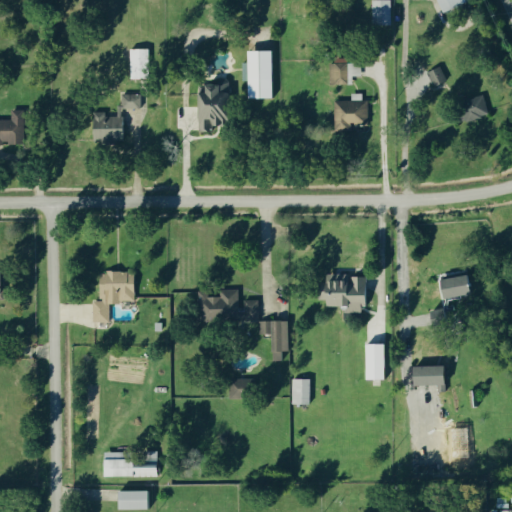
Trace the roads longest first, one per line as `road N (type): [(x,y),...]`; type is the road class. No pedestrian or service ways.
road 1 (residential): [(0,202),(400,200),(511,184)]
road 2 (residential): [(54,511),(51,202)]
